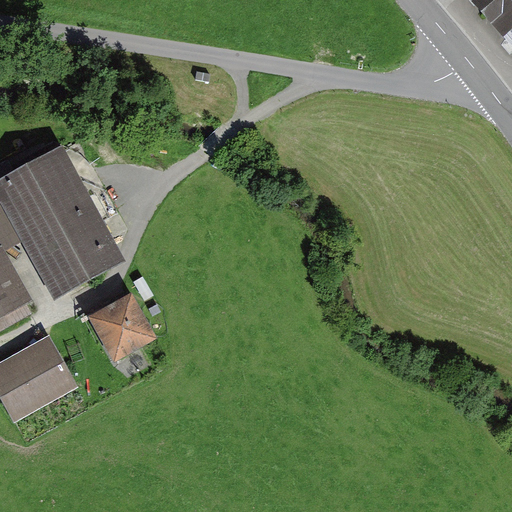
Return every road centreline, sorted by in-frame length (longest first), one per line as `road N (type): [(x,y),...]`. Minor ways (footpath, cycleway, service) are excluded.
road 1 (unclassified): [(469,63),(423,85),(379,84),(0,23)]
road 2 (track): [(0,345),(118,275),(148,205),(167,186),(240,124),(319,75)]
